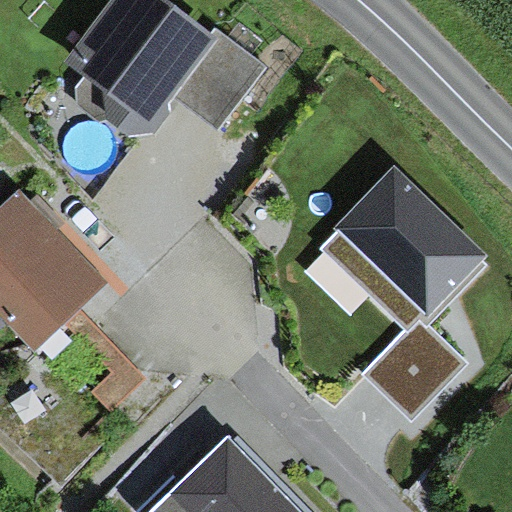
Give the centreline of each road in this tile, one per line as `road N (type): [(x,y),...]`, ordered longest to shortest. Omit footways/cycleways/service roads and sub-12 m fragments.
road 1 (residential): [(390,511),(173,302)]
road 2 (tertiary): [(360,0),(511,147)]
